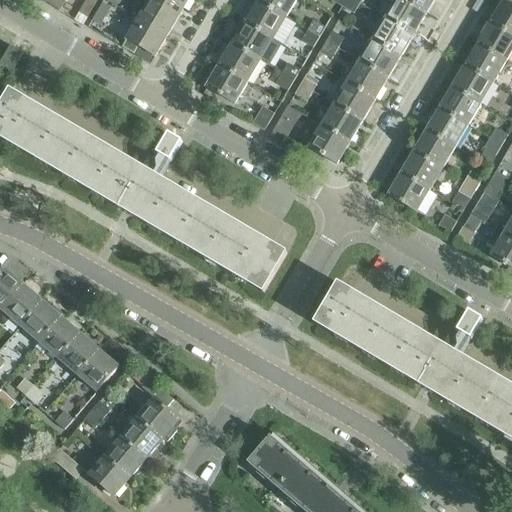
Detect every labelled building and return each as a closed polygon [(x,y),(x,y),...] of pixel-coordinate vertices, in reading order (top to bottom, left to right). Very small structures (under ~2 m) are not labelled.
[(87,0),(79,14),(87,18),(98,1),(95,0),(87,0)] [(151,0),(150,0),(139,21),(167,37),(180,17),(151,0)] [(151,0),(180,17),(189,0),(151,0)] [(259,0),(258,2),(286,19),(297,0),(259,0)] [(352,0),(347,0),(343,8),(354,15),(360,4),(352,0)] [(402,0),(397,0),(386,19),(414,36),(427,14),(402,0)] [(402,0),(427,14),(435,0),(402,0)] [(258,2),(245,24),(273,41),(286,19),(258,2)] [(511,6),(504,2),(491,23),(511,35),(511,6)] [(95,16),(93,21),(100,25),(111,8),(103,4),(102,5),(95,16)] [(386,19),(373,41),(401,58),(414,36),(386,19)] [(167,37),(139,21),(126,41),(155,58),(167,37)] [(314,22),(308,32),(320,39),(326,29),(314,22)] [(511,35),(491,23),(478,45),(507,62),(511,52),(511,35)] [(245,24),(232,45),(261,62),(273,41),(245,24)] [(320,39),(308,32),(302,42),(314,49),(320,39)] [(332,33),(326,43),(338,50),(344,40),(332,33)] [(373,41),(360,63),(389,79),(401,58),(373,41)] [(338,50),(326,43),(320,53),(332,60),(338,50)] [(232,45),(220,67),(248,84),(261,62),(232,45)] [(478,45),(466,67),(494,84),(507,62),(478,45)] [(0,64),(0,66),(12,74),(24,54),(11,46),(0,64)] [(360,63),(347,84),(376,101),(389,79),(360,63)] [(288,65),(282,75),(294,82),(300,71),(288,65)] [(248,84),(220,67),(207,89),(235,105),(248,84)] [(466,67),(453,88),(481,105),(494,84),(466,67)] [(294,82),(282,75),(276,85),(288,92),(294,82)] [(307,76),(301,86),(313,93),(319,83),(307,76)] [(347,84),(334,106),(363,123),(376,101),(347,84)] [(313,93),(301,86),(295,96),(307,103),(313,93)] [(453,88),(440,110),(468,127),(481,105),(453,88)] [(0,138),(133,217),(264,294),(287,254),(286,253),(283,258),(154,182),(14,99),(17,95),(11,91),(10,92),(15,95),(0,120),(0,138)] [(334,106),(322,128),(350,144),(363,123),(334,106)] [(275,129),(272,136),(283,143),(287,136),(293,126),(300,114),(289,107),(281,119),(275,129)] [(257,118),(268,125),(275,115),(263,108),(257,118)] [(440,110),(427,132),(456,148),(468,127),(440,110)] [(350,144),(322,128),(309,149),(337,166),(350,144)] [(496,129),(490,139),(502,146),(508,136),(496,129)] [(427,132),(414,153),(443,170),(456,148),(427,132)] [(158,155),(171,163),(183,143),(170,136),(158,155)] [(502,146),(490,139),(484,150),(496,157),(502,146)] [(511,152),(509,150),(503,161),(511,166),(511,152)] [(414,153),(402,175),(430,192),(443,170),(414,153)] [(471,173),(465,183),(476,190),(483,180),(471,173)] [(430,192),(402,175),(389,197),(417,213),(430,192)] [(476,190),(465,183),(459,193),(471,200),(476,190)] [(490,184),(483,194),(495,201),(501,191),(490,184)] [(495,201),(483,194),(478,204),(485,208),(489,211),(495,201)] [(478,204),(471,215),(478,219),(485,208),(478,204)] [(439,226),(451,233),(457,223),(445,216),(439,226)] [(458,237),(469,244),(476,234),(464,227),(458,237)] [(511,240),(504,236),(491,257),(511,269),(511,240)] [(0,312),(2,311),(23,286),(4,269),(0,274),(0,312)] [(511,392),(454,359),(342,292),(345,288),(339,284),(338,285),(343,288),(320,326),(316,324),(315,325),(511,440),(511,392)] [(2,311),(21,327),(42,302),(23,286),(2,311)] [(21,327),(40,344),(61,319),(42,302),(21,327)] [(458,332),(471,340),(483,321),(470,313),(458,332)] [(47,350),(59,360),(81,335),(61,319),(40,344),(36,348),(43,355),(47,350)] [(59,360),(78,376),(100,351),(81,335),(59,360)] [(100,351),(78,376),(97,393),(119,368),(100,351)] [(136,382),(143,388),(150,379),(144,374),(136,382)] [(143,388),(155,399),(167,409),(175,400),(150,379),(143,388)] [(35,387),(26,398),(36,406),(44,395),(35,387)] [(0,396),(0,410),(6,415),(13,407),(0,396)] [(155,399),(139,418),(164,440),(180,421),(167,409),(155,399)] [(100,403),(93,411),(103,420),(110,412),(100,403)] [(103,420),(93,411),(85,421),(95,430),(103,420)] [(56,423),(65,431),(74,421),(65,413),(56,423)] [(139,418),(122,438),(147,459),(164,440),(139,418)] [(122,438),(106,457),(131,478),(147,459),(122,438)] [(356,511),(272,439),(249,464),(305,511),(356,511)] [(251,448),(256,453),(261,447),(255,443),(251,448)] [(52,460),(76,481),(84,471),(60,450),(52,460)] [(131,478),(106,457),(90,476),(115,498),(131,478)]
